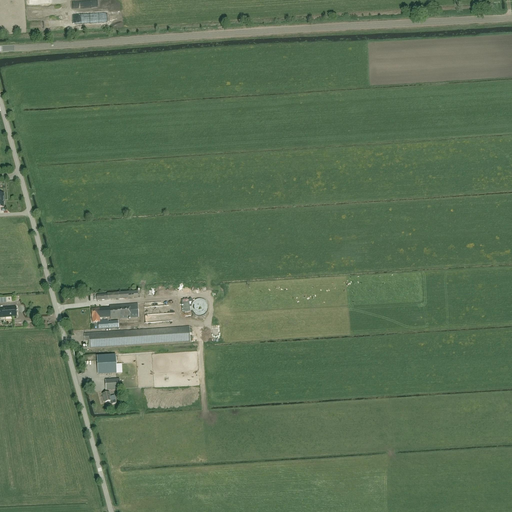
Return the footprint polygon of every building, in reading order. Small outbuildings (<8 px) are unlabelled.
[(106,308),(91,309),(92,319),(92,323),(98,322),(99,329),(119,328),(118,321),(107,322),(107,321),(100,321),(100,318),(110,318),(110,319),(138,318),(137,304),(110,306),(110,308),(106,309),(106,308)] [(0,317),(16,317),(15,307),(0,307),(0,317)] [(89,349),(125,347),(190,343),(189,328),(84,334),(85,341),(89,341),(89,349)] [(98,375),(116,374),(115,355),(97,356),(98,375)] [(106,390),(120,390),(120,379),(105,380),(106,390)] [(110,397),(109,393),(102,394),(104,403),(111,401),(112,404),(116,403),(114,396),(110,397)]
